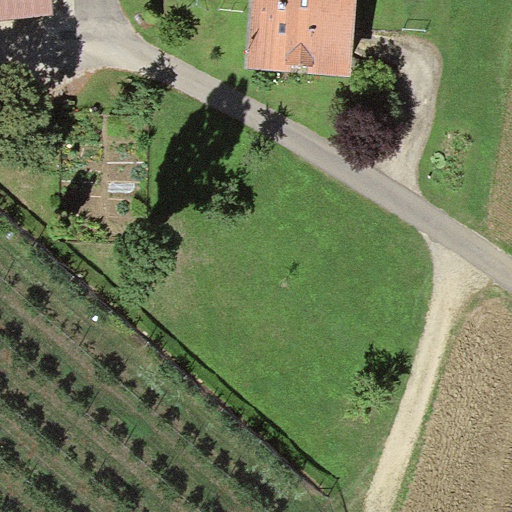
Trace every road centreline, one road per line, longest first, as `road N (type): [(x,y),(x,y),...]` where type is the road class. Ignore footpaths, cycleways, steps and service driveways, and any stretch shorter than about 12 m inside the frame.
road 1 (track): [(0,54),(97,42),(339,169),(511,286)]
road 2 (track): [(370,511),(461,255)]
